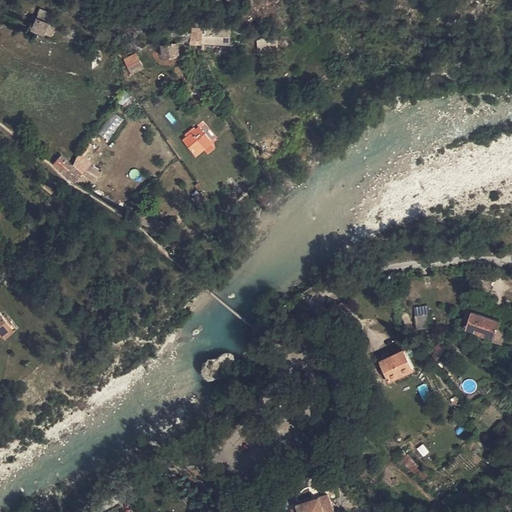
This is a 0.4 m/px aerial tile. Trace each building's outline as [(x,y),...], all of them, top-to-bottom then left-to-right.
[(44,13),(40,20),(51,26),(55,19),(44,13)] [(51,26),(40,20),(39,19),(34,29),(47,36),(53,27),(51,26)] [(57,30),(53,27),(47,36),(52,39),(57,30)] [(191,46),(203,47),(204,35),(192,35),(191,46)] [(267,48),(266,39),(256,41),(258,50),(267,48)] [(164,49),(165,61),(181,60),(180,49),(164,49)] [(137,55),(125,62),(129,68),(140,62),(137,55)] [(133,74),(144,68),(140,62),(129,68),(133,74)] [(115,128),(121,119),(114,114),(107,123),(115,128)] [(210,144),(200,130),(196,133),(195,131),(189,136),(190,138),(184,142),(194,156),(204,150),(205,151),(210,148),(208,146),(210,144)] [(91,165),(80,155),(73,167),(83,175),(91,165)] [(72,166),(61,157),(54,164),(65,174),(72,166)] [(83,175),(73,167),(72,166),(65,174),(75,183),(83,175)] [(203,206),(195,193),(192,195),(193,198),(190,200),(197,211),(203,206)] [(159,223),(141,207),(133,216),(151,232),(154,228),(158,231),(163,225),(160,222),(159,223)] [(413,310),(417,330),(428,328),(425,308),(413,310)] [(0,333),(5,337),(12,331),(2,317),(0,314),(0,333)] [(15,330),(4,315),(2,317),(12,331),(15,330)] [(499,325),(473,316),(468,332),(494,341),(497,332),(499,325)] [(497,332),(494,341),(503,344),(506,335),(497,332)] [(403,350),(377,362),(388,384),(413,372),(403,350)] [(424,443),(416,448),(422,457),(429,453),(424,443)] [(496,445),(490,456),(492,457),(499,462),(506,451),(496,445)] [(399,453),(423,479),(428,474),(431,472),(408,447),(399,453)] [(335,511),(329,495),(300,505),(302,511),(335,511)]
